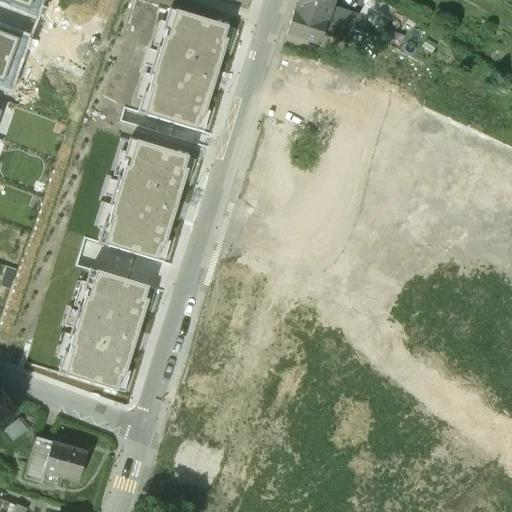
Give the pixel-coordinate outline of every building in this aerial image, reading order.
[(35,0),(0,0),(0,3),(24,13),(30,15),(35,0)] [(297,0),(293,12),(340,26),(340,27),(345,12),(331,8),(333,0),(297,0)] [(23,12),(0,3),(0,16),(19,24),(23,12)] [(223,39),(227,27),(168,9),(162,31),(165,31),(160,47),(157,47),(148,76),(151,77),(146,93),(143,92),(136,113),(195,131),(198,119),(202,120),(211,89),(208,88),(213,70),(217,72),(226,40),(223,39)] [(293,12),(286,35),(318,45),(322,33),(329,35),(327,40),(333,41),(335,37),(336,38),(340,26),(293,12)] [(345,12),(340,27),(352,30),(362,33),(366,19),(345,12)] [(19,24),(0,16),(0,28),(15,34),(19,24)] [(352,30),(340,27),(340,26),(336,38),(344,40),(343,44),(348,46),(352,30)] [(21,36),(0,29),(0,57),(12,62),(21,36)] [(375,38),(365,34),(363,41),(373,44),(375,38)] [(12,62),(0,57),(0,86),(3,87),(12,62)] [(183,169),(187,157),(128,139),(122,161),(125,162),(120,178),(117,177),(108,206),(111,207),(106,223),(104,222),(97,243),(155,261),(159,249),(162,250),(172,219),(168,217),(173,201),(177,202),(187,170),(183,169)] [(511,511),(511,282),(504,287),(462,254),(425,276),(511,417),(511,444),(400,511),(511,511)] [(144,299),(147,287),(89,269),(82,291),(86,291),(81,308),(78,307),(69,336),(72,337),(67,353),(64,352),(57,374),(115,391),(119,379),(123,380),(132,349),(128,348),(133,330),(137,332),(147,300),(144,299)] [(354,359),(414,413),(431,394),(402,368),(397,373),(367,346),(354,359)] [(219,490),(235,441),(207,432),(204,441),(190,436),(177,477),(219,490)] [(29,468),(77,483),(87,452),(52,442),(46,462),(32,458),(29,468)] [(0,511),(11,511),(14,505),(0,499),(0,511)]
